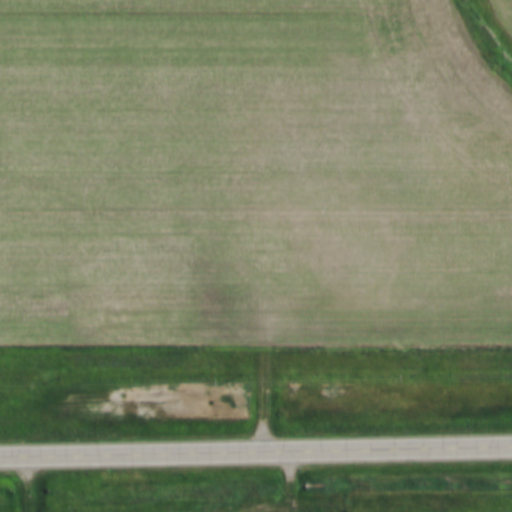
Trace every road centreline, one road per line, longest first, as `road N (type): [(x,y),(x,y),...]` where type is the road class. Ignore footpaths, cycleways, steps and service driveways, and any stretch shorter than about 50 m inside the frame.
road 1 (secondary): [(176,449),(511,442)]
road 2 (secondary): [(0,451),(176,449)]
